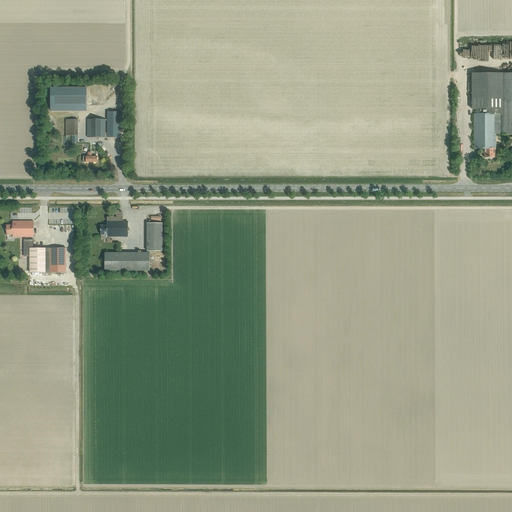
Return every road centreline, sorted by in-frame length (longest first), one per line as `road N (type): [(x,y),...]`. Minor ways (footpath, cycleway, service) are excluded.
road 1 (secondary): [(511,188),(0,188)]
road 2 (track): [(124,209),(511,208)]
